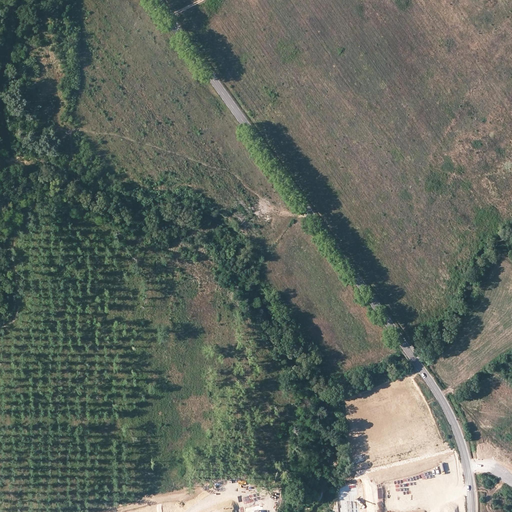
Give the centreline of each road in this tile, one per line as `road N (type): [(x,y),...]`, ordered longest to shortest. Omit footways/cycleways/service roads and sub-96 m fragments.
road 1 (tertiary): [(160,0),(442,400),(464,453),(471,511)]
road 2 (primary): [(511,472),(295,511)]
road 3 (tertiary): [(484,405),(476,382),(455,370),(430,373),(412,391),(410,417),(424,437),(447,444),(470,436)]
